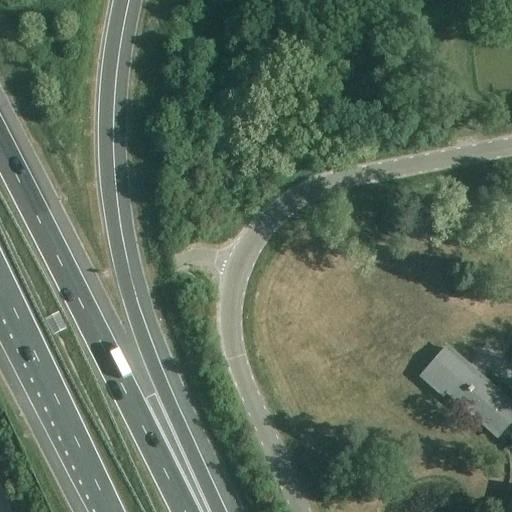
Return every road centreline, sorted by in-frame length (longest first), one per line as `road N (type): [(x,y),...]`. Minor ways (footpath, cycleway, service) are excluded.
road 1 (unclassified): [(301,511),(234,358),(230,292),(243,252),(281,208),(323,184),(511,146)]
road 2 (motorway): [(210,511),(116,246),(106,97),(121,0)]
road 3 (motorway): [(184,511),(0,143)]
road 4 (motorway): [(0,279),(110,511)]
